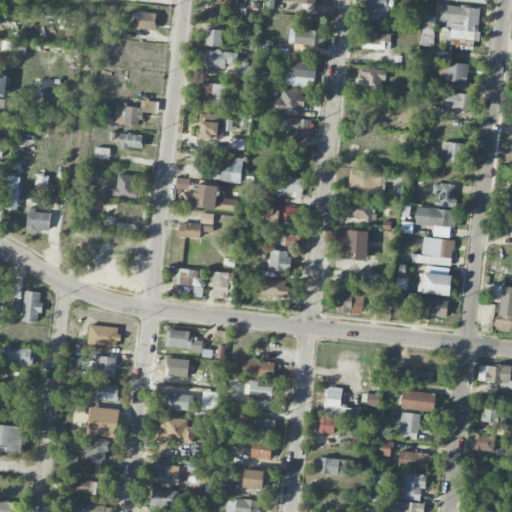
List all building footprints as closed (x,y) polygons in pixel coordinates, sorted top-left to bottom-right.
[(275,0),(272,0),(265,0),(265,8),(274,9),(275,0)] [(387,21),(388,9),(393,9),(393,0),(367,0),(366,20),(387,21)] [(446,22),(445,43),(476,45),(478,7),(441,5),(440,22),(446,22)] [(156,13),(134,12),(133,28),(155,29),(156,13)] [(435,15),(422,15),(422,43),(434,43),(435,15)] [(322,29),(289,28),(289,44),(321,45),(322,29)] [(222,46),(222,29),(206,29),(205,45),(222,46)] [(390,49),(390,33),(363,32),(362,48),(390,49)] [(237,51),(201,50),(200,66),(225,67),(226,63),(236,64),(237,51)] [(315,87),(316,61),(285,60),(284,86),(315,87)] [(465,91),(469,64),(446,61),(441,87),(465,91)] [(239,78),(252,80),(254,65),(241,63),(239,78)] [(363,93),(380,94),(381,81),(386,81),(386,69),(364,68),(363,93)] [(228,106),(229,83),(199,83),(198,106),(228,106)] [(275,113),(302,115),(303,90),(281,88),(281,98),(275,97),(275,113)] [(473,94),(446,91),(444,107),(471,110),(473,94)] [(114,123),(141,125),(142,111),(155,112),(156,101),(141,100),(140,107),(115,105),(114,123)] [(143,134),(119,133),(119,147),(143,148),(143,134)] [(461,164),(464,144),(442,140),(440,150),(446,151),(445,162),(461,164)] [(94,157),(110,158),(110,148),(95,147),(94,157)] [(240,183),(243,158),(234,157),(233,163),(216,160),(213,179),(240,183)] [(202,177),(203,164),(190,163),(189,176),(202,177)] [(381,194),(384,172),(350,169),(348,190),(381,194)] [(135,197),(137,175),(116,173),(114,195),(135,197)] [(263,187),(302,193),(304,179),(265,173),(263,187)] [(36,184),(45,186),(47,177),(37,175),(36,184)] [(17,210),(21,177),(9,176),(5,209),(17,210)] [(175,187),(188,189),(190,179),(177,177),(175,187)] [(436,205),(455,206),(456,184),(433,183),(433,193),(436,193),(436,205)] [(236,209),(237,198),(216,197),(216,185),(195,184),(194,192),(179,191),(179,206),(236,209)] [(348,219),(373,219),(373,202),(349,201),(348,219)] [(113,211),(113,226),(142,227),(143,203),(106,202),(105,210),(113,211)] [(279,225),(279,222),(302,223),(303,206),(265,204),(264,224),(279,225)] [(456,209),(416,207),(415,224),(434,225),(434,236),(449,237),(450,228),(455,228),(456,209)] [(50,231),(51,212),(28,209),(26,229),(50,231)] [(213,224),(214,214),(203,212),(202,222),(213,224)] [(201,223),(179,222),(178,236),(200,237),(201,223)] [(368,230),(338,228),(336,257),(367,258),(368,230)] [(284,245),(302,247),(303,236),(286,234),(284,245)] [(451,266),(454,240),(423,236),(421,254),(413,253),(412,261),(451,266)] [(289,271),(290,250),(269,250),(269,271),(289,271)] [(196,285),(197,269),(174,268),(174,284),(196,285)] [(228,298),(230,272),(210,271),(209,286),(213,287),(212,297),(228,298)] [(359,286),(381,288),(382,273),(360,272),(359,286)] [(450,295),(452,275),(423,272),(422,284),(419,283),(418,292),(450,295)] [(287,280),(259,279),(258,295),(287,296),(287,280)] [(500,314),(511,315),(511,287),(503,286),(500,314)] [(23,320),(38,321),(38,312),(41,312),(42,292),(24,291),(23,320)] [(392,308),(403,309),(405,293),(394,292),(392,308)] [(363,295),(332,293),(331,310),(362,312),(363,295)] [(448,298),(414,296),(414,307),(420,307),(420,317),(447,318),(448,298)] [(165,348),(202,349),(202,340),(191,340),(191,330),(166,329),(165,348)] [(4,364),(32,365),(32,348),(5,347),(4,364)] [(93,375),(115,376),(116,356),(94,355),(93,375)] [(275,360),(237,359),(236,377),(274,378),(275,360)] [(478,381),(510,382),(511,365),(479,364),(478,381)] [(432,371),(408,370),(407,380),(432,381),(432,371)] [(88,399),(118,399),(118,385),(88,384),(88,399)] [(341,407),(342,387),(327,386),(325,414),(346,415),(347,407),(341,407)] [(219,393),(204,390),(201,407),(216,410),(219,393)] [(401,408),(433,411),(435,393),(403,390),(401,408)] [(194,396),(159,391),(157,406),(192,410),(194,396)] [(366,404),(378,406),(380,395),(368,393),(366,404)] [(481,420),(504,424),(506,407),(484,403),(481,420)] [(87,434),(116,438),(120,409),(90,406),(87,434)] [(400,438),(418,438),(419,413),(401,412),(400,438)] [(319,432),(333,433),(334,417),(319,416),(319,432)] [(194,442),(195,426),(187,426),(187,418),(161,417),(160,440),(194,442)] [(275,419),(243,418),(242,434),(274,435),(275,419)] [(0,444),(10,445),(9,450),(22,451),(24,427),(0,424),(0,444)] [(492,451),(495,436),(474,433),(472,449),(492,451)] [(82,457),(90,458),(89,463),(106,464),(108,438),(83,437),(82,457)] [(271,459),(273,439),(253,438),(251,457),(271,459)] [(394,441),(378,440),(378,455),(389,455),(389,448),(393,448),(394,441)] [(429,469),(430,452),(399,451),(398,467),(429,469)] [(349,459),(318,458),(317,474),(349,475),(349,459)] [(171,473),(171,464),(154,463),(153,482),(178,483),(179,473),(171,473)] [(264,488),(265,470),(244,469),(243,487),(264,488)] [(398,497),(409,498),(409,500),(423,500),(424,474),(399,473),(398,497)] [(73,493),(107,494),(108,481),(74,480),(73,493)] [(178,490),(151,488),(150,511),(162,511),(182,511),(183,505),(177,505),(178,490)] [(228,498),(226,511),(258,511),(259,501),(228,498)] [(0,511),(18,511),(19,502),(0,501),(0,511)] [(423,511),(423,502),(392,501),(391,511),(423,511)] [(109,511),(110,506),(82,503),(80,511),(109,511)]
